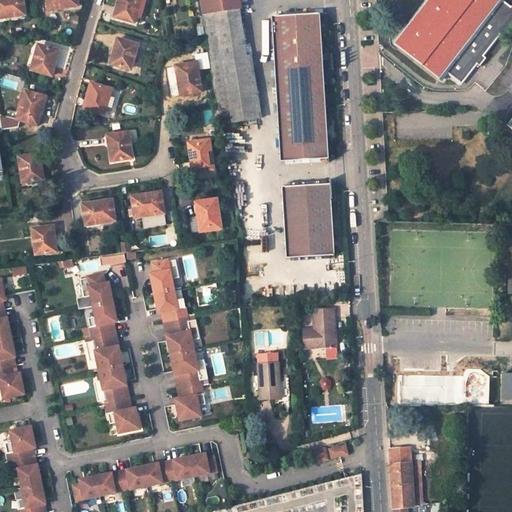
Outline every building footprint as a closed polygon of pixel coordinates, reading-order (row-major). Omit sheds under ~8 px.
[(0,0),(0,18),(26,14),(23,0),(0,0)] [(78,6),(77,0),(47,0),(49,11),(78,6)] [(142,0),(120,0),(116,17),(136,23),(142,0)] [(240,9),(238,0),(200,0),(202,15),(240,9)] [(511,7),(503,0),(427,0),(395,43),(442,79),(448,72),(463,83),(478,64),(482,67),(487,59),(484,56),(501,34),(505,38),(511,29),(511,7)] [(244,58),(237,11),(205,15),(205,16),(212,63),(244,58)] [(121,38),(114,63),(134,68),(141,43),(121,38)] [(59,49),(39,44),(32,68),(52,74),(59,49)] [(328,158),(322,53),(275,56),(281,161),(328,158)] [(259,118),(249,57),(244,58),(212,63),(222,124),(259,118)] [(202,90),(198,62),(177,65),(182,94),(202,90)] [(112,89),(93,83),(86,108),(106,113),(112,89)] [(46,97),(25,91),(18,119),(38,124),(46,97)] [(134,157),(130,129),(109,132),(113,161),(134,157)] [(215,168),(210,139),(189,142),(194,171),(215,168)] [(44,178),(40,154),(20,156),(23,181),(44,178)] [(283,187),(286,234),(287,257),(334,255),(330,184),(283,187)] [(165,213),(162,192),(133,196),(136,217),(165,213)] [(116,220),(113,199),(84,203),(87,224),(116,220)] [(222,228),(217,199),(197,202),(201,231),(222,228)] [(58,251),(54,227),(34,229),(38,254),(58,251)] [(168,259),(152,263),(154,273),(151,274),(155,293),(174,289),(172,279),(170,270),(178,268),(176,259),(168,261),(168,259)] [(178,268),(170,270),(172,279),(180,277),(178,268)] [(105,283),(103,273),(87,277),(87,278),(80,280),(82,289),(89,287),(91,296),(93,306),(113,302),(109,283),(105,283)] [(89,287),(82,289),(84,298),(91,296),(89,287)] [(174,289),(155,293),(159,313),(162,312),(164,321),(167,320),(187,316),(186,307),(178,309),(177,300),(174,289)] [(184,299),(177,300),(178,309),(186,307),(184,299)] [(113,302),(93,306),(96,317),(97,326),(90,327),(92,336),(112,332),(115,331),(113,322),(117,321),(113,302)] [(336,347),(334,309),(314,309),(314,330),(304,330),(305,348),(316,347),(316,349),(336,347)] [(2,310),(0,310),(0,339),(11,337),(7,318),(3,318),(2,310)] [(187,316),(167,320),(170,336),(167,336),(171,356),(195,351),(192,340),(191,332),(198,330),(196,320),(189,321),(187,316)] [(96,317),(88,319),(90,327),(97,326),(96,317)] [(198,330),(191,332),(192,340),(200,339),(198,330)] [(112,332),(92,336),(93,341),(85,342),(88,353),(95,351),(97,360),(99,370),(122,366),(118,346),(115,347),(112,332)] [(11,337),(0,339),(0,368),(13,366),(11,357),(15,357),(11,337)] [(95,351),(88,353),(89,361),(97,360),(95,351)] [(195,351),(171,356),(175,375),(178,375),(182,389),(202,385),(201,380),(208,379),(206,368),(199,370),(197,361),(195,351)] [(204,360),(197,361),(199,370),(206,368),(204,360)] [(281,398),(278,363),(258,365),(261,400),(281,398)] [(13,366),(0,368),(0,383),(1,387),(3,399),(24,394),(20,373),(15,374),(13,366)] [(122,366),(99,370),(101,381),(103,390),(95,391),(98,401),(105,400),(106,405),(126,401),(123,386),(126,385),(122,366)] [(484,397),(482,378),(469,379),(470,399),(484,397)] [(101,381),(94,382),(95,391),(103,390),(101,381)] [(182,389),(179,390),(181,398),(176,400),(180,421),(201,416),(199,405),(197,395),(204,394),(202,385),(182,389)] [(204,394),(197,395),(199,405),(206,404),(204,394)] [(126,401),(106,405),(108,414),(115,413),(117,422),(119,433),(140,429),(136,408),(130,409),(129,401),(126,401)] [(115,413),(108,414),(110,424),(117,422),(115,413)] [(31,426),(10,430),(12,442),(14,451),(7,453),(9,462),(32,457),(31,448),(36,447),(31,426)] [(12,442),(5,443),(7,453),(14,451),(12,442)] [(347,454),(345,446),(329,449),(331,458),(347,454)] [(324,447),(307,451),(310,463),(327,459),(324,447)] [(390,449),(394,511),(409,511),(409,508),(415,507),(411,449),(390,449)] [(206,453),(190,457),(194,476),(218,471),(214,456),(207,457),(206,453)] [(32,457),(9,462),(11,470),(18,469),(20,477),(22,488),(42,484),(38,464),(34,465),(32,457)] [(175,464),(167,466),(171,481),(194,476),(190,457),(174,460),(175,464)] [(159,463),(143,466),(147,486),(171,481),(167,466),(160,467),(159,463)] [(128,474),(120,476),(124,491),(147,486),(143,466),(128,470),(128,474)] [(18,469),(11,470),(12,479),(20,477),(18,469)] [(112,473),(96,476),(100,496),(124,491),(120,476),(113,477),(112,473)] [(96,476),(80,479),(81,484),(74,485),(77,500),(100,496),(96,476)] [(42,484),(22,488),(24,499),(26,508),(19,509),(19,511),(43,511),(42,504),(46,504),(42,484)] [(24,499),(17,501),(19,509),(26,508),(24,499)]
